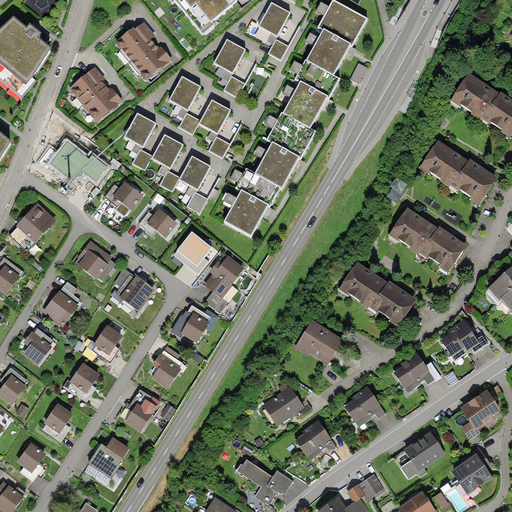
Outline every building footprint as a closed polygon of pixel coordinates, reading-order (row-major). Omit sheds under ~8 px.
[(235,4),(231,0),(166,0),(171,5),(174,3),(201,37),(213,27),(210,25),(235,4)] [(273,0),(259,26),(280,37),(294,12),(273,0)] [(373,17),(343,0),(334,0),(319,27),(325,30),(309,57),(341,75),(373,17)] [(52,54),(17,20),(0,33),(0,74),(27,97),(52,54)] [(156,36),(145,22),(116,45),(131,64),(158,43),(153,38),(156,36)] [(229,38),(215,64),(235,75),(250,49),(229,38)] [(290,47),(277,40),(270,53),(283,61),(290,47)] [(131,64),(145,82),(175,59),(163,45),(160,47),(158,43),(131,64)] [(300,87),(286,111),(290,114),(317,128),(336,94),(332,92),(341,75),(309,57),(293,84),(300,87)] [(362,81),(359,80),(365,67),(358,64),(350,80),(360,85),(362,81)] [(98,68),(72,88),(86,105),(108,88),(104,82),(108,80),(98,68)] [(185,75),(171,100),(190,111),(204,86),(185,75)] [(468,76),(451,104),(487,127),(489,124),(502,132),(501,135),(510,140),(511,137),(511,97),(500,91),(498,94),(468,76)] [(233,77),(225,91),(240,99),(247,84),(233,77)] [(86,105),(98,122),(124,102),(114,89),(111,91),(108,88),(86,105)] [(233,110),(215,100),(203,123),(221,132),(233,110)] [(203,123),(188,114),(179,130),(195,138),(203,123)] [(290,114),(258,173),(285,188),(319,130),(290,114)] [(138,115),(125,138),(143,148),(156,125),(138,115)] [(0,166),(13,149),(0,137),(0,166)] [(165,137),(152,159),(171,169),(183,147),(165,137)] [(232,144),(219,137),(212,151),(225,158),(232,144)] [(438,141),(420,169),(455,190),(456,188),(471,197),(470,199),(480,205),(499,177),(470,158),(469,160),(438,141)] [(153,157),(141,150),(133,164),(145,171),(153,157)] [(80,159),(70,172),(84,183),(88,179),(98,187),(110,171),(92,157),(86,164),(80,159)] [(198,191),(211,168),(193,158),(179,181),(198,191)] [(235,169),(233,180),(239,181),(240,177),(248,179),(249,172),(235,169)] [(254,171),(226,221),(256,238),(285,188),(258,173),(254,171)] [(180,179),(168,172),(160,186),(172,193),(180,179)] [(392,189),(387,196),(398,204),(404,195),(403,194),(409,184),(398,177),(390,188),(392,189)] [(104,198),(118,208),(116,211),(123,217),(128,210),(133,214),(145,197),(125,182),(121,189),(114,184),(104,198)] [(208,200),(195,193),(188,207),(200,214),(208,200)] [(39,205),(11,236),(30,253),(58,222),(39,205)] [(409,208),(390,236),(429,262),(431,259),(440,264),(438,267),(450,275),(469,245),(441,226),(439,228),(409,208)] [(143,236),(151,242),(157,234),(167,241),(179,225),(160,212),(156,216),(150,212),(140,227),(146,231),(143,236)] [(184,241),(176,253),(181,256),(178,261),(188,268),(193,261),(202,267),(213,251),(194,238),(190,245),(184,241)] [(113,259),(92,240),(82,252),(88,256),(78,267),(96,283),(100,278),(105,281),(117,267),(111,262),(113,259)] [(0,264),(0,273),(1,275),(0,276),(0,291),(8,298),(24,278),(20,275),(23,271),(6,257),(0,264)] [(243,271),(229,261),(224,269),(219,266),(212,275),(216,278),(207,291),(211,293),(204,303),(217,312),(222,315),(238,292),(232,288),(243,271)] [(358,261),(339,289),(377,314),(379,311),(390,318),(388,320),(399,328),(419,300),(390,280),(388,282),(358,261)] [(511,266),(488,289),(500,301),(502,300),(500,298),(511,287),(511,266)] [(141,314),(157,292),(124,268),(115,284),(119,287),(118,291),(114,290),(110,295),(119,302),(121,299),(141,314)] [(79,291),(69,282),(42,315),(63,332),(83,307),(79,304),(81,302),(75,296),(79,291)] [(502,300),(511,311),(511,287),(500,298),(502,300)] [(205,315),(193,307),(189,314),(184,311),(171,333),(180,339),(182,336),(199,346),(212,325),(203,320),(205,315)] [(328,364),(344,339),(313,319),(294,348),(308,357),(311,353),(328,364)] [(465,319),(450,329),(453,334),(443,341),(452,353),(458,349),(462,354),(468,350),(467,348),(470,345),(475,351),(488,342),(482,334),(477,337),(465,319)] [(56,341),(38,328),(29,339),(35,343),(24,357),(40,369),(55,350),(51,347),(56,341)] [(112,366),(123,353),(116,348),(123,339),(109,329),(92,351),(112,366)] [(180,360),(182,357),(168,348),(154,369),(159,373),(154,381),(168,391),(186,364),(180,360)] [(430,368),(418,351),(401,362),(404,367),(397,372),(406,385),(411,382),(415,388),(424,382),(422,380),(426,377),(429,382),(439,375),(433,366),(430,368)] [(88,404),(98,391),(93,387),(101,378),(85,366),(71,386),(78,391),(75,395),(88,404)] [(28,381),(12,368),(4,379),(8,382),(0,392),(0,398),(13,408),(29,388),(24,385),(28,381)] [(302,409),(289,388),(287,389),(285,385),(278,389),(280,393),(260,406),(274,428),(298,413),(300,417),(311,410),(307,405),(302,409)] [(387,411),(369,385),(352,397),(355,400),(346,406),(356,419),(362,415),(366,421),(374,415),(372,413),(376,410),(380,416),(387,411)] [(489,391),(488,390),(461,407),(471,422),(462,428),(470,440),(481,432),(496,422),(494,419),(498,416),(500,409),(493,398),(502,392),(498,385),(489,391)] [(156,400),(142,390),(129,409),(136,413),(128,425),(142,434),(159,410),(153,405),(156,400)] [(31,409),(23,404),(17,413),(25,418),(31,409)] [(71,429),(67,427),(74,417),(59,406),(42,432),(60,444),(71,429)] [(332,439),(319,420),(303,431),(305,434),(296,440),(311,461),(323,453),(321,451),(326,447),(330,453),(337,448),(331,439),(332,439)] [(405,451),(412,460),(402,467),(410,479),(417,473),(421,478),(428,472),(426,469),(446,455),(431,433),(405,451)] [(118,468),(129,450),(114,440),(108,449),(102,445),(90,463),(114,478),(120,469),(118,468)] [(21,475),(35,485),(45,470),(41,467),(48,457),(33,446),(19,465),(25,470),(21,475)] [(456,478),(449,483),(452,489),(459,484),(468,497),(494,480),(478,456),(452,473),(456,478)] [(274,476),(245,459),(238,472),(263,487),(259,493),(266,497),(263,501),(269,505),(277,492),(281,495),(290,480),(277,471),(274,476)] [(375,475),(348,492),(354,502),(355,501),(356,502),(361,499),(364,497),(367,501),(384,490),(375,475)] [(16,511),(29,496),(18,487),(15,491),(5,482),(0,488),(0,509),(1,510),(0,511),(16,511)] [(437,511),(424,492),(399,508),(401,511),(437,511)] [(441,493),(433,499),(442,511),(445,511),(451,508),(441,493)] [(339,497),(316,511),(370,511),(361,499),(356,502),(355,501),(354,502),(346,507),(339,497)] [(236,511),(217,498),(210,509),(206,507),(202,511),(236,511)]
